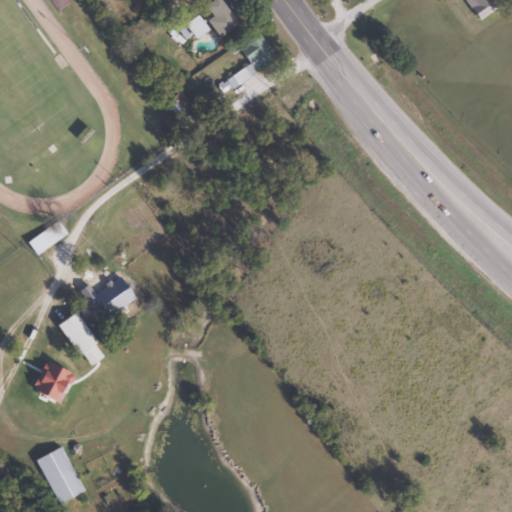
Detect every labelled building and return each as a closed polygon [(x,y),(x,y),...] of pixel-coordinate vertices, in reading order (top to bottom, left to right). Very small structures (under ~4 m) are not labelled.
[(49,0),(57,11),(67,4),(63,0),(49,0)] [(207,0),(198,7),(204,17),(201,19),(214,37),(241,17),(228,0),(207,0)] [(468,0),(481,18),(495,8),(489,0),(468,0)] [(191,39),(203,30),(192,15),(180,24),(191,39)] [(236,48),(246,65),(229,75),(234,84),(274,60),(259,34),(236,48)] [(188,106),(176,91),(162,103),(174,117),(188,106)] [(25,242),(34,255),(64,234),(55,222),(25,242)] [(125,300),(105,271),(94,278),(92,275),(83,281),(96,300),(97,299),(103,307),(110,302),(114,308),(125,300)] [(93,342),(71,312),(53,325),(75,355),(93,342)] [(34,459),(55,506),(81,494),(61,447),(34,459)]
